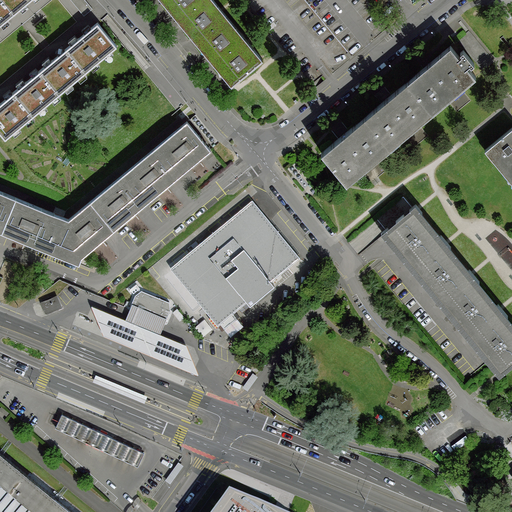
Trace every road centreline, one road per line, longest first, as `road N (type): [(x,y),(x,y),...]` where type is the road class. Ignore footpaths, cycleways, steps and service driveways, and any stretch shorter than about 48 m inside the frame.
road 1 (residential): [(255,152),(350,269),(371,312),(473,411)]
road 2 (primary): [(234,413),(0,318)]
road 3 (primary): [(465,511),(234,413)]
road 4 (residential): [(255,152),(449,0)]
road 5 (primary): [(0,357),(218,447)]
road 6 (residential): [(94,287),(255,152)]
road 7 (unknown): [(178,88),(83,170),(9,147)]
road 8 (residential): [(255,152),(121,0)]
road 9 (primary): [(218,447),(376,511)]
